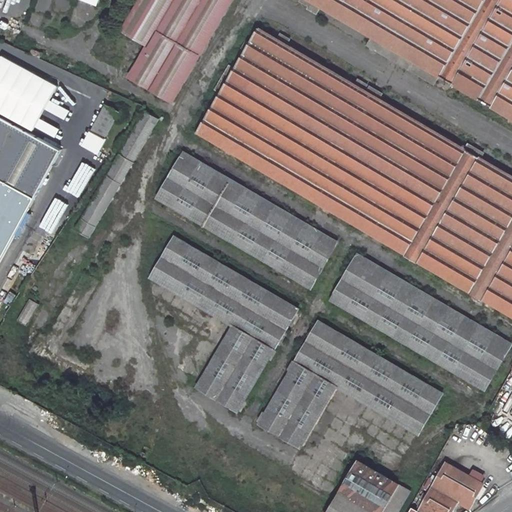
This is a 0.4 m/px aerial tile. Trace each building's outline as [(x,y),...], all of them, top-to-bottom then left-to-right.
[(229,0),(140,0),(123,30),(149,46),(131,77),(171,100),(229,0)] [(511,0),(309,0),(511,119),(511,0)] [(511,176),(260,28),(198,133),(511,318),(511,176)] [(9,65),(0,81),(0,88),(30,105),(42,83),(9,65)] [(43,113),(65,125),(77,103),(55,90),(43,113)] [(121,112),(106,103),(91,130),(105,139),(121,112)] [(159,119),(146,112),(76,230),(89,238),(159,119)] [(0,261),(61,149),(0,115),(0,261)] [(96,154),(103,139),(86,131),(79,146),(96,154)] [(335,248),(183,158),(159,198),(311,288),(335,248)] [(298,310),(176,238),(152,279),(234,327),(198,388),(237,411),(298,310)] [(507,350),(356,261),(332,301),(483,390),(507,350)] [(442,395),(320,323),(259,425),(300,449),(337,387),(418,436),(442,395)] [(447,461),(418,509),(413,506),(409,511),(450,511),(458,501),(467,506),(482,482),(447,461)] [(400,511),(412,492),(360,462),(330,511),(400,511)]
